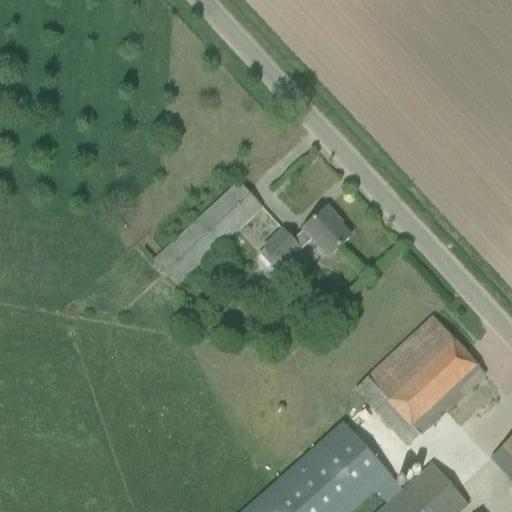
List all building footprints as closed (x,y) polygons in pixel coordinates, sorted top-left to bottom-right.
[(238,184),(223,198),(154,262),(176,286),(260,208),(238,184)] [(257,234),(256,235),(264,245),(281,229),(263,209),(248,223),(257,234)] [(264,248),(265,249),(255,258),(268,273),(279,264),(281,266),(312,238),(329,257),(349,238),(334,221),(335,220),(326,210),(303,231),(291,242),(282,232),(264,248)] [(325,307),(315,297),(300,311),(309,322),(325,307)] [(354,391),(366,405),(406,448),(484,376),(432,319),(417,332),(354,391)] [(280,340),(287,346),(302,329),(296,323),(280,340)] [(349,511),(375,489),(387,503),(402,492),(341,424),(243,511),(349,511)] [(511,439),(490,460),(511,483),(511,439)] [(432,466),(402,492),(387,503),(377,511),(458,511),(467,505),(432,466)]
